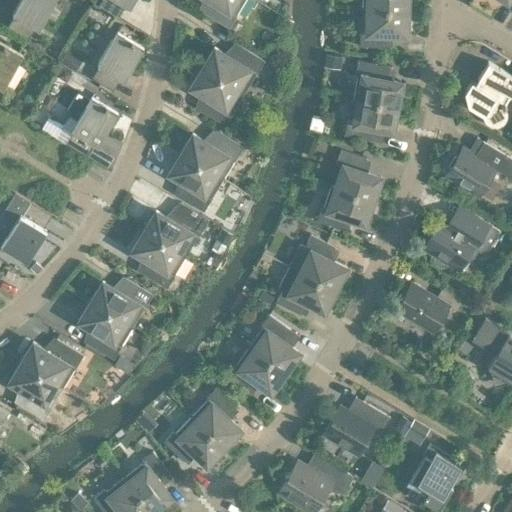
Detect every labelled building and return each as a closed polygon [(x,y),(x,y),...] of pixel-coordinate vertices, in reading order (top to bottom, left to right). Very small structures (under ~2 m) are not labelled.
[(54,0),(19,0),(13,10),(16,12),(7,25),(29,38),(37,25),(39,26),(54,0)] [(120,17),(128,3),(130,4),(132,0),(100,0),(98,4),(120,17)] [(229,27),(238,13),(237,12),(244,0),(208,0),(202,10),(229,27)] [(410,0),(363,0),(364,7),(410,9),(410,0)] [(363,31),(361,31),(360,45),(387,46),(388,33),(407,33),(407,24),(410,24),(410,9),(364,7),(363,31)] [(133,39),(137,33),(122,23),(99,62),(101,63),(92,77),(114,90),(122,76),(124,77),(142,47),(135,43),(136,41),(133,39)] [(0,85),(1,84),(3,85),(23,53),(4,42),(3,44),(0,41),(0,85)] [(256,73),(257,73),(265,59),(238,43),(230,55),(215,46),(203,66),(245,91),(256,73)] [(85,59),(70,49),(62,60),(77,70),(85,59)] [(326,53),(324,65),(341,68),(343,56),(326,53)] [(403,91),(400,90),(402,81),(383,77),(385,64),(359,59),(356,74),(358,74),(354,98),(358,99),(358,98),(400,106),(403,91)] [(511,94),(511,93),(511,74),(489,60),(475,82),(472,80),(466,91),(469,104),(483,113),(483,115),(484,116),(484,118),(485,119),(486,120),(487,121),(488,122),(490,124),(493,125),(494,125),(497,125),(500,125),(503,123),(504,123),(506,121),(507,119),(508,118),(508,117),(509,116),(509,114),(509,113),(509,111),(509,110),(509,108),(508,107),(508,106),(507,105),(506,103),(511,94)] [(64,65),(58,75),(67,81),(73,71),(64,65)] [(206,95),(199,108),(226,124),(235,110),(234,110),(245,91),(203,66),(191,86),(206,95)] [(84,81),(82,83),(95,92),(99,86),(87,78),(85,82),(84,81)] [(90,98),(79,92),(68,109),(72,111),(70,114),(78,119),(73,126),(65,121),(56,135),(88,155),(96,141),(98,143),(117,112),(109,108),(111,106),(92,95),(90,98)] [(358,98),(358,99),(354,121),(347,120),(345,134),(371,139),(374,126),(393,129),(395,120),(397,121),(400,106),(358,98)] [(313,112),(310,129),(322,131),(325,115),(313,112)] [(209,141),(193,132),(181,152),(223,177),(234,159),(235,159),(244,145),(216,129),(209,141)] [(511,157),(484,140),(476,154),(463,146),(447,174),(479,193),(480,193),(484,195),(488,196),(492,195),(496,188),(495,184),(493,181),(488,179),(495,167),(503,171),(511,157)] [(381,175),(363,169),(367,157),(342,148),(337,162),(343,164),(336,185),(336,186),(375,199),(380,185),(378,184),(381,175)] [(177,194),(204,210),(213,196),(212,196),(223,177),(181,152),(169,172),(185,181),(177,194)] [(336,185),(332,184),(324,207),(322,206),(317,220),(343,228),(347,216),(365,222),(368,213),(370,214),(375,199),(336,186),(336,185)] [(53,213),(17,192),(2,217),(14,224),(1,245),(17,254),(18,252),(28,258),(47,228),(44,227),(53,213)] [(198,236),(207,222),(179,205),(172,218),(156,209),(144,229),(186,254),(198,236)] [(479,249),(486,254),(500,229),(470,211),(461,226),(456,227),(442,218),(425,246),(435,253),(433,256),(434,260),(442,265),(447,264),(448,261),(460,268),(467,256),(470,257),(474,257),(479,249)] [(222,227),(211,247),(222,253),(233,232),(222,227)] [(168,287),(176,273),(175,272),(186,254),(144,229),(132,249),(148,258),(140,271),(168,287)] [(347,266),(330,257),(336,245),(312,233),(305,246),(307,247),(296,268),(300,271),(301,270),(338,289),(345,275),(343,274),(347,266)] [(284,288),(277,301),(301,313),(307,301),(325,310),(329,302),(331,303),(338,289),(301,270),(300,271),(296,268),(290,264),(279,285),(284,288)] [(154,293),(126,276),(119,289),(103,280),(91,299),(133,325),(144,306),(145,307),(154,293)] [(413,283),(398,307),(433,328),(447,304),(457,310),(464,298),(443,286),(436,297),(413,283)] [(459,287),(458,290),(459,294),(463,297),(468,296),(470,292),(469,288),(464,285),(459,287)] [(262,288),(258,297),(271,303),(275,295),(262,288)] [(79,319),(95,329),(87,341),(114,358),(123,344),(122,343),(133,325),(91,299),(79,319)] [(300,351),(284,339),(292,328),(270,313),(261,325),(263,326),(250,345),(288,372),(296,360),(295,358),(300,351)] [(511,333),(485,317),(477,331),(501,345),(488,365),(491,367),(495,385),(511,380),(511,333)] [(76,368),(84,354),(57,337),(49,350),(34,340),(22,360),(64,386),(75,367),(76,368)] [(473,345),(465,338),(458,347),(467,353),(473,345)] [(226,375),(248,390),(256,380),(271,391),(277,383),(279,384),(288,372),(250,345),(236,364),(234,363),(226,375)] [(53,404),(64,386),(22,360),(10,380),(25,389),(18,402),(45,419),(53,404)] [(241,428),(227,414),(236,405),(217,386),(207,397),(208,398),(192,415),(226,447),(236,436),(235,434),(241,428)] [(382,431),(391,416),(363,399),(355,413),(340,404),(323,432),(358,453),(374,426),(382,431)] [(0,425),(1,425),(9,411),(0,405),(0,425)] [(402,414),(396,424),(406,430),(407,427),(412,419),(402,414)] [(176,432),(174,430),(164,441),(184,460),(193,450),(207,463),(214,456),(215,458),(226,447),(192,415),(176,432)] [(407,427),(421,436),(427,425),(414,417),(412,419),(407,427)] [(466,463),(432,442),(407,484),(426,495),(424,498),(440,508),(466,463)] [(172,495),(160,480),(170,472),(154,450),(142,459),(144,461),(125,475),(153,511),(166,503),(164,501),(172,495)] [(332,480),(298,459),(291,472),(286,473),(287,478),(279,491),(313,511),(332,480)] [(354,475),(344,469),(336,482),(346,488),(354,475)] [(107,490),(105,488),(94,497),(105,511),(118,511),(121,510),(122,511),(153,511),(125,475),(107,490)] [(73,497),(82,506),(88,500),(79,491),(73,497)] [(389,497),(384,507),(392,511),(405,511),(407,508),(389,497)] [(72,502),(68,507),(68,511),(76,511),(80,508),(72,502)]
